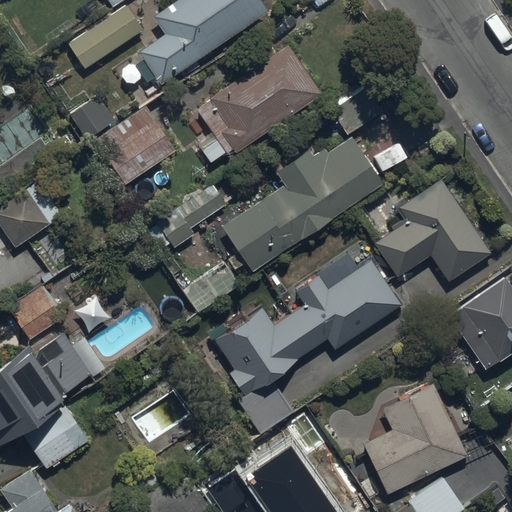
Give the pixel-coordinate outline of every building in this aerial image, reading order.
[(259,0),(172,0),(150,15),(163,34),(138,51),(161,84),(185,67),(268,12),(259,0)] [(66,44),(83,70),(144,29),(126,3),(66,44)] [(200,101),(235,154),(321,96),(285,43),(200,101)] [(333,110),(348,133),(383,110),(368,87),(333,110)] [(67,116),(84,141),(114,121),(97,95),(67,116)] [(92,145),(121,188),(175,151),(146,108),(92,145)] [(252,273),(381,188),(351,143),(328,158),(320,147),(278,175),(286,187),(223,229),(252,273)] [(0,205),(0,224),(16,248),(63,217),(38,180),(0,205)] [(398,209),(408,223),(375,245),(397,277),(430,255),(448,283),(491,254),(441,180),(398,209)] [(155,224),(173,252),(196,237),(190,229),(225,206),(211,186),(177,209),(155,224)] [(371,262),(328,291),(317,275),(294,291),(304,306),(275,326),(262,306),(214,338),(250,392),(299,360),(327,341),(335,352),(401,307),(371,262)] [(449,311),(489,370),(511,354),(511,284),(505,273),(449,311)] [(12,306),(33,337),(65,316),(44,285),(12,306)] [(28,344),(0,362),(0,446),(67,401),(63,395),(92,375),(63,332),(34,352),(28,344)] [(364,446),(388,496),(467,459),(443,409),(432,387),(384,410),(394,432),(364,446)] [(338,511),(292,446),(243,480),(236,470),(209,489),(225,511),(338,511)] [(131,508),(134,511),(202,511),(212,505),(188,470),(131,508)] [(57,511),(42,490),(30,471),(0,491),(0,492),(12,510),(8,511),(57,511)] [(393,511),(458,511),(464,508),(444,478),(393,511)]
